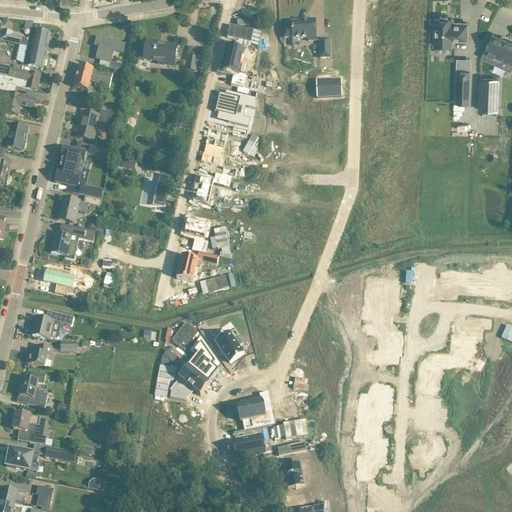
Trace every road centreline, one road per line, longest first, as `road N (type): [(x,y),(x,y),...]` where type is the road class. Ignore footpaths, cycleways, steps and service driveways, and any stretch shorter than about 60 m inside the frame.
road 1 (residential): [(259,511),(224,473),(210,418),(224,393),(279,371),(311,303),(351,186),(361,0)]
road 2 (residential): [(225,0),(158,310)]
road 3 (residential): [(18,280),(77,19)]
road 4 (residential): [(411,341),(398,416),(410,511)]
